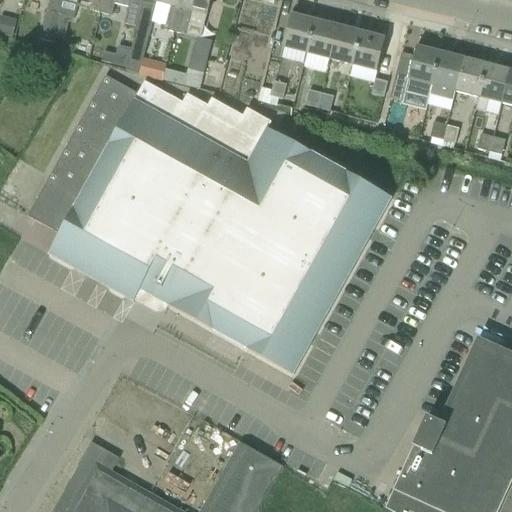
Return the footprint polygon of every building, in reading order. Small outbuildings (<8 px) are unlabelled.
[(61,17),(64,0),(50,0),(48,12),(46,11),(40,41),(54,45),(55,40),(61,17)] [(90,13),(101,16),(104,0),(64,0),(61,17),(73,20),(78,0),(90,0),(93,1),(90,13)] [(104,0),(101,16),(111,18),(115,5),(128,9),(124,25),(137,28),(143,4),(130,1),(130,0),(104,0)] [(163,32),(175,35),(183,0),(156,0),(156,3),(158,3),(157,8),(143,4),(137,28),(129,60),(126,70),(126,72),(139,75),(143,60),(152,24),(165,27),(163,32)] [(211,0),(183,0),(175,35),(187,37),(190,26),(204,29),(211,0)] [(306,56),(315,23),(293,17),(291,16),(283,50),(306,56)] [(338,29),(315,23),(306,56),(329,62),(330,62),(338,29)] [(0,36),(13,39),(15,30),(0,26),(0,36)] [(362,35),(338,29),(330,62),(353,68),(362,35)] [(384,40),(362,35),(353,68),(376,74),(386,40),(384,40)] [(212,43),(201,40),(196,39),(188,72),(204,76),(204,75),(212,43)] [(418,49),(417,48),(408,80),(396,76),(390,100),(403,103),(406,95),(429,101),(432,87),(440,55),(418,49)] [(101,63),(126,70),(129,60),(104,53),(101,63)] [(455,93),(464,61),(440,55),(432,87),(429,101),(430,97),(453,103),(455,93)] [(455,93),(478,99),(487,67),(464,61),(455,93)] [(502,105),(510,73),(487,67),(478,99),(479,99),(476,112),(486,114),(488,102),(502,105)] [(502,105),(511,107),(511,73),(510,73),(502,105)] [(141,292),(293,377),(392,200),(268,132),(272,125),(247,111),(243,118),(212,101),(208,108),(188,96),(183,105),(145,83),(138,96),(106,78),(28,219),(60,236),(49,257),(134,304),(135,302),(141,292)] [(371,96),(384,99),(388,85),(374,81),(371,96)] [(287,86),(274,83),(272,92),(262,90),(259,102),(269,105),(269,106),(277,108),(279,100),(283,101),(287,86)] [(318,110),(321,95),(309,92),(305,107),(318,110)] [(334,98),(321,95),(318,110),(330,113),(334,98)] [(431,139),(443,142),(447,127),(434,124),(431,139)] [(443,142),(456,145),(459,131),(447,127),(443,142)] [(479,151),(490,154),(494,139),(481,136),(478,151),(479,151)] [(506,142),(494,139),(490,154),(502,157),(506,142)] [(511,360),(500,355),(483,355),(471,366),(444,426),(427,419),(385,510),(388,511),(501,511),(504,506),(506,502),(511,492),(511,489),(511,360)] [(93,445),(66,493),(66,494),(56,511),(257,511),(284,469),(240,444),(201,511),(180,511),(112,474),(120,461),(93,445)]
